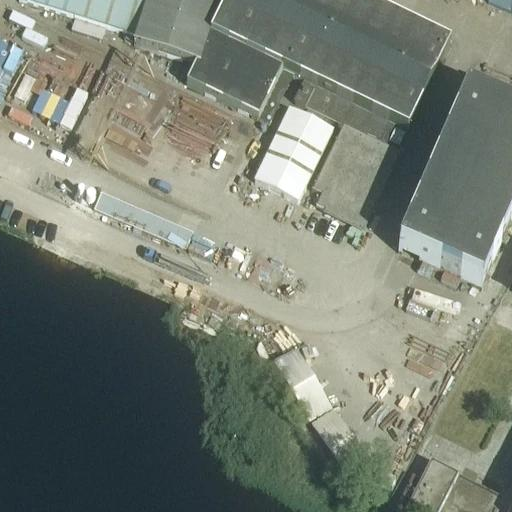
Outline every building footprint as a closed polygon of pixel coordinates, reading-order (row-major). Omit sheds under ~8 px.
[(342,130),(353,109),(394,22),(348,0),(15,0),(15,4),(134,42),(132,49),(195,69),(186,88),(257,123),(268,128),(292,80),(303,85),(315,91),(305,112),(342,130)] [(511,0),(476,0),(511,15),(511,0)] [(353,109),(342,130),(311,194),(322,201),(314,216),(360,238),(400,157),(397,156),(449,49),(394,22),(353,109)] [(293,105),(305,112),(315,91),(303,85),(293,105)] [(396,252),(399,253),(422,263),(482,290),(511,221),(511,107),(468,88),(396,252)] [(290,114),(255,186),(298,207),(333,135),(290,114)] [(93,213),(185,254),(192,238),(100,197),(93,213)] [(400,311),(445,329),(454,308),(409,290),(400,311)] [(394,318),(387,335),(410,346),(418,328),(394,318)] [(412,482),(398,510),(402,511),(511,511),(511,477),(499,503),(431,468),(421,487),(412,482)]
